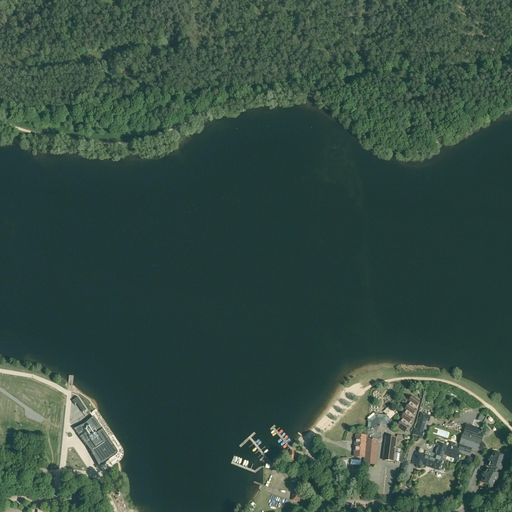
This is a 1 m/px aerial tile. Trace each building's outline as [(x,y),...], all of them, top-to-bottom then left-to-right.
[(421,401),(412,396),(408,402),(410,403),(416,408),(421,401)] [(78,397),(72,401),(75,405),(77,404),(83,413),(87,410),(78,397)] [(409,404),(408,404),(404,410),(406,412),(412,416),(417,410),(415,408),(409,404)] [(387,408),(383,413),(391,419),(395,414),(387,408)] [(405,413),(405,412),(400,419),(402,420),(408,424),(408,425),(413,418),(411,417),(405,413)] [(430,417),(421,414),(417,430),(414,429),(413,435),(422,437),(424,432),(423,431),(426,420),(429,421),(430,417)] [(376,415),(369,421),(368,428),(367,436),(365,458),(365,463),(376,464),(377,447),(378,447),(378,445),(377,445),(378,440),(379,440),(379,441),(381,439),(382,433),(386,430),(386,425),(387,425),(392,423),(386,416),(376,415)] [(85,424),(74,429),(90,449),(100,467),(117,456),(118,454),(118,453),(117,451),(115,448),(94,417),(93,418),(85,424)] [(401,421),(396,427),(405,433),(409,427),(407,425),(401,421)] [(466,431),(478,435),(480,429),(468,425),(466,431)] [(367,436),(356,435),(354,457),(365,458),(367,436)] [(477,439),(463,435),(459,449),(470,453),(472,449),(478,451),(482,441),(477,439)] [(397,438),(386,437),(383,460),(394,461),(395,452),(397,438)] [(449,447),(440,444),(437,456),(442,457),(441,460),(444,461),(449,447)] [(459,450),(449,447),(444,461),(441,460),(438,469),(443,471),(444,468),(445,468),(446,466),(445,466),(447,461),(445,461),(447,456),(456,459),(459,450)] [(296,454),(292,451),(287,456),(292,461),(296,458),(294,456),(296,454)] [(435,459),(425,456),(425,455),(420,453),(419,457),(416,464),(422,466),(422,464),(438,469),(441,460),(442,457),(437,456),(435,459)] [(505,457),(495,453),(493,459),(490,458),(489,458),(489,459),(489,460),(489,461),(492,462),(491,467),(501,470),(505,457)] [(479,468),(474,466),(464,491),(468,493),(479,468)] [(483,476),(486,477),(483,483),(492,487),(499,474),(490,470),(487,475),(484,473),(483,473),(482,474),(482,475),(482,476),(483,476)]
